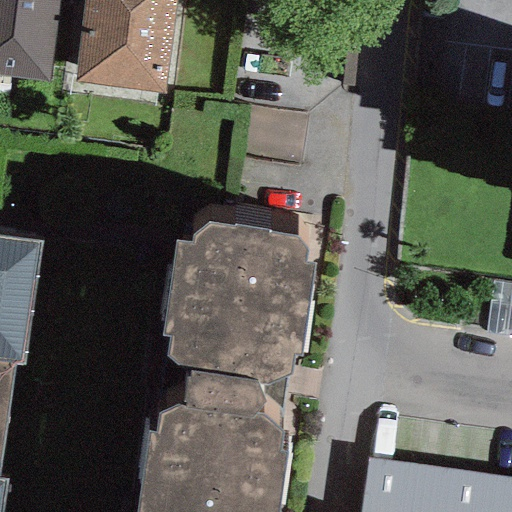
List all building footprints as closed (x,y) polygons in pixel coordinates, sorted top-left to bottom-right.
[(59,0),(0,0),(0,73),(49,80),(59,0)] [(173,0),(85,0),(75,81),(162,92),(173,0)] [(248,0),(241,78),(322,86),(330,0),(248,0)] [(265,394),(260,375),(291,369),(291,348),(301,350),(316,257),(304,254),(305,243),(297,231),(207,217),(191,230),(191,239),(175,235),(162,329),(171,331),(168,350),(185,366),(182,399),(160,408),(155,426),(148,426),(136,511),(277,511),(287,448),(278,448),(282,428),(264,407),(254,406),(265,394)] [(41,239),(0,233),(0,511),(1,511),(6,477),(0,476),(0,457),(13,362),(23,364),(41,239)] [(511,511),(511,477),(366,459),(356,511),(511,511)]
